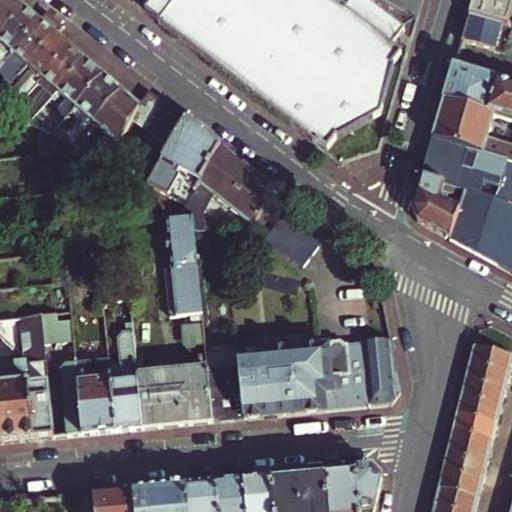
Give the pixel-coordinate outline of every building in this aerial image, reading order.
[(13,0),(6,0),(0,7),(0,40),(25,10),(13,0)] [(158,0),(149,14),(164,25),(162,27),(325,152),(335,139),(338,141),(379,115),(394,68),(391,66),(399,54),(392,48),(403,31),(361,0),(353,0),(346,11),(331,0),(158,0)] [(471,17),(463,44),(496,53),(504,25),(510,26),(511,17),(511,0),(467,0),(463,15),(471,17)] [(40,23),(25,10),(0,40),(0,61),(4,65),(40,23)] [(46,15),(40,23),(4,65),(0,70),(0,80),(11,89),(29,68),(56,37),(63,28),(46,15)] [(70,49),(56,37),(29,68),(37,75),(15,100),(7,93),(0,101),(0,107),(13,115),(28,97),(39,85),(70,49)] [(84,62),(70,49),(39,85),(48,93),(37,105),(28,97),(13,115),(31,125),(38,117),(59,93),(84,62)] [(102,77),(84,62),(59,93),(68,102),(48,125),(38,117),(31,125),(51,136),(56,130),(71,113),(102,77)] [(511,83),(456,67),(446,100),(496,115),(511,120),(511,83)] [(121,93),(102,77),(71,113),(79,120),(66,136),(56,130),(51,136),(73,149),(83,137),(95,124),(121,93)] [(139,109),(121,93),(95,124),(106,134),(97,150),(83,137),(73,149),(107,167),(132,121),(139,109)] [(149,94),(139,109),(132,121),(169,150),(178,133),(186,122),(149,94)] [(446,100),(434,139),(511,163),(511,142),(490,136),(496,115),(446,100)] [(220,149),(186,122),(178,133),(169,150),(149,186),(186,208),(220,149)] [(511,163),(434,139),(423,176),(456,187),(468,191),(466,198),(463,206),(478,211),(476,216),(488,220),(490,221),(500,201),(511,204),(511,163)] [(274,191),(220,149),(186,208),(180,218),(193,217),(195,235),(207,233),(205,215),(215,198),(255,230),(274,191)] [(454,195),(456,187),(423,176),(419,189),(441,200),(444,191),(454,195)] [(456,187),(454,195),(466,198),(468,191),(456,187)] [(461,211),(441,200),(419,189),(413,210),(418,222),(451,239),(461,211)] [(451,239),(511,272),(511,204),(500,201),(490,221),(488,220),(476,216),(478,211),(463,206),(461,211),(451,239)] [(170,318),(193,316),(203,315),(195,235),(193,217),(180,218),(168,219),(173,271),(166,271),(170,318)] [(71,314),(41,317),(44,346),(73,343),(71,314)] [(203,315),(193,316),(193,323),(181,324),(183,345),(205,343),(203,315)] [(26,366),(0,368),(0,445),(54,440),(44,346),(41,317),(22,319),(26,366)] [(121,366),(108,368),(115,434),(143,431),(138,377),(133,324),(126,325),(127,334),(123,334),(118,341),(121,366)] [(243,356),(240,357),(245,421),(325,412),(323,393),(351,390),(347,346),(343,346),(340,342),(332,343),(329,348),(262,354),(260,350),(245,351),(243,356)] [(511,358),(475,348),(470,367),(510,376),(511,367),(511,358)] [(207,360),(208,370),(213,424),(245,421),(240,357),(207,360)] [(60,373),(67,439),(115,434),(108,368),(108,362),(66,366),(60,373)] [(470,367),(466,384),(506,393),(510,376),(470,367)] [(364,373),(368,409),(392,406),(402,395),(398,369),(364,373)] [(208,370),(155,375),(159,430),(213,424),(208,370)] [(155,375),(138,377),(143,431),(159,430),(155,375)] [(466,384),(462,400),(502,411),(506,393),(466,384)] [(462,400),(458,417),(498,427),(502,411),(462,400)] [(458,417),(454,437),(493,447),(498,427),(458,417)] [(454,437),(449,456),(488,466),(493,447),(454,437)] [(449,456),(445,473),(484,483),(488,466),(449,456)] [(372,469),(356,471),(360,511),(375,511),(384,479),(372,469)] [(360,511),(356,471),(323,474),(326,511),(360,511)] [(445,473),(440,490),(480,499),(484,483),(445,473)] [(326,511),(323,474),(271,479),(273,511),(326,511)] [(273,511),(271,479),(245,482),(247,511),(273,511)] [(247,511),(245,482),(216,485),(218,511),(247,511)] [(218,511),(216,485),(188,488),(190,511),(218,511)] [(190,511),(188,488),(135,493),(136,511),(190,511)] [(440,490),(437,506),(458,511),(476,511),(480,499),(440,490)] [(136,511),(135,493),(94,497),(95,511),(136,511)] [(78,511),(95,511),(94,497),(77,498),(78,511)]
